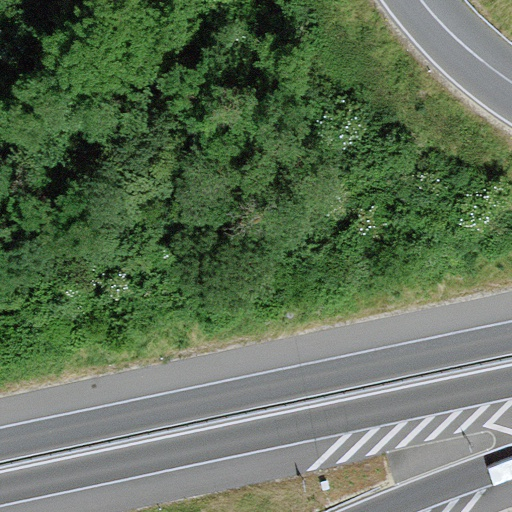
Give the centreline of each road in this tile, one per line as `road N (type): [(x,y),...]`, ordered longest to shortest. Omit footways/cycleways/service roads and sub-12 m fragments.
road 1 (motorway): [(511,337),(0,445)]
road 2 (motorway): [(0,489),(511,381)]
road 3 (motorway): [(511,102),(437,42),(401,0)]
road 4 (motorway): [(381,511),(511,462)]
